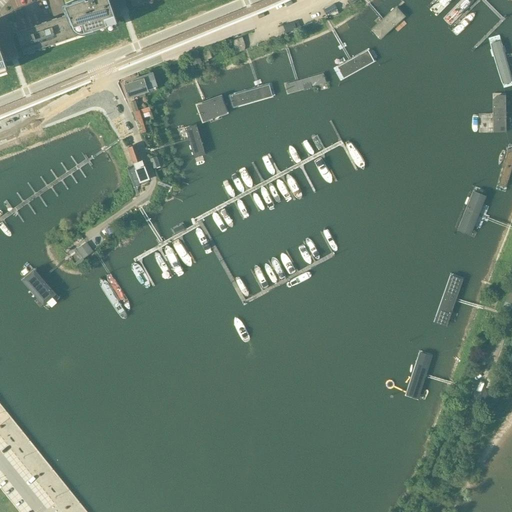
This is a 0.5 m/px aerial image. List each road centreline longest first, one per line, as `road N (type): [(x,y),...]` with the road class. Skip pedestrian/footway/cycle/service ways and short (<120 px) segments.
road 1 (residential): [(311,0),(109,79)]
road 2 (unclassified): [(99,61),(250,0)]
road 3 (residential): [(109,79),(0,135)]
